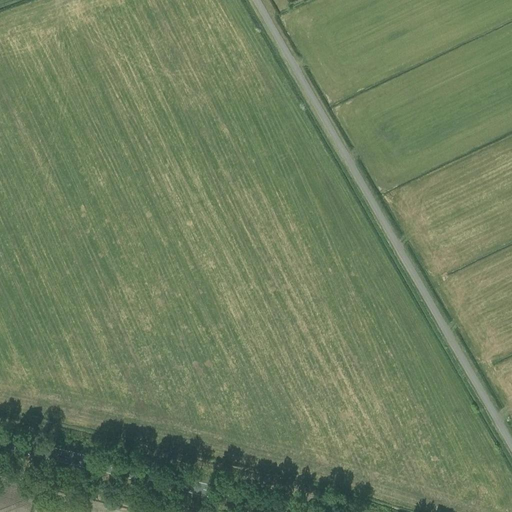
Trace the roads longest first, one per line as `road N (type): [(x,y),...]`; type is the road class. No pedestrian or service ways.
road 1 (unclassified): [(511,446),(256,0)]
road 2 (tertiary): [(298,511),(0,441)]
